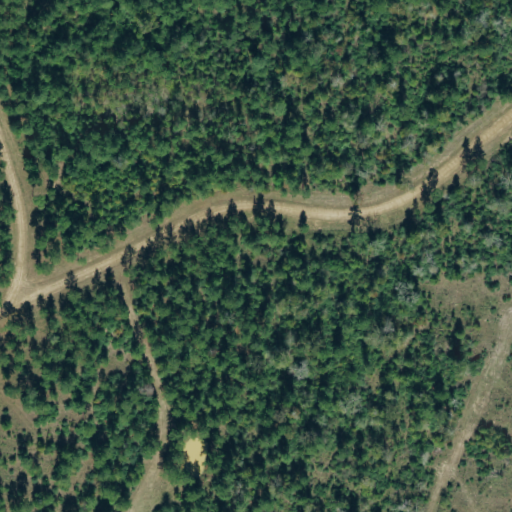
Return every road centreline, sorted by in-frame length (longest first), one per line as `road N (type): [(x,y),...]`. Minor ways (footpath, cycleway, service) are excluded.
road 1 (track): [(511,116),(388,208),(241,199),(35,296),(7,293)]
road 2 (track): [(125,511),(166,431),(112,262)]
road 3 (track): [(511,326),(428,511)]
road 4 (track): [(0,145),(24,251),(0,309)]
